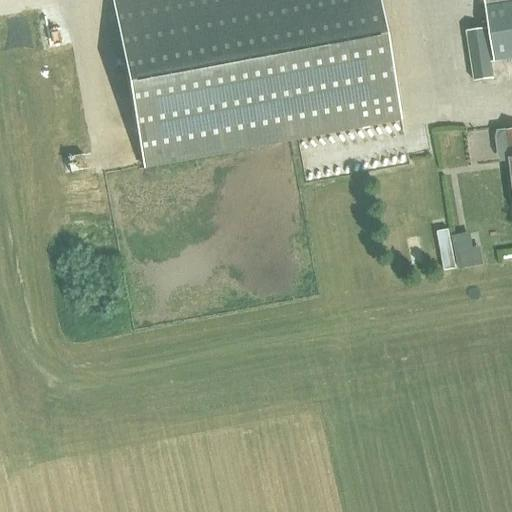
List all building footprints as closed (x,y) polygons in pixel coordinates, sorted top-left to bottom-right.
[(400,117),(378,0),(122,0),(112,2),(143,165),(400,117)] [(511,0),(485,0),(495,60),(511,57),(511,0)] [(475,82),(494,79),(486,28),(467,31),(475,82)] [(498,140),(496,148),(498,157),(501,162),(510,161),(511,177),(511,131),(507,132),(508,139),(498,140)] [(67,157),(71,174),(85,172),(82,154),(67,157)] [(448,230),(436,232),(443,271),(455,269),(448,230)] [(457,268),(467,266),(462,233),(451,235),(457,268)]
